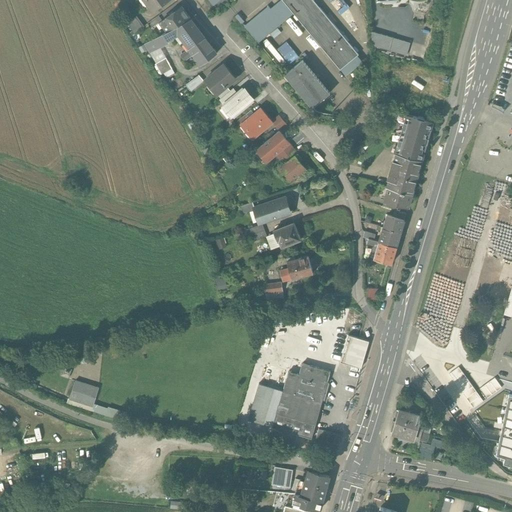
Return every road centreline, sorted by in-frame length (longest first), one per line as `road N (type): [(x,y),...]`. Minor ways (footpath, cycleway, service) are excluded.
road 1 (unclassified): [(195,0),(331,163),(351,199),(362,311),(395,336)]
road 2 (primary): [(496,0),(395,336)]
road 3 (residential): [(511,491),(358,456)]
road 4 (primary): [(395,336),(358,456)]
